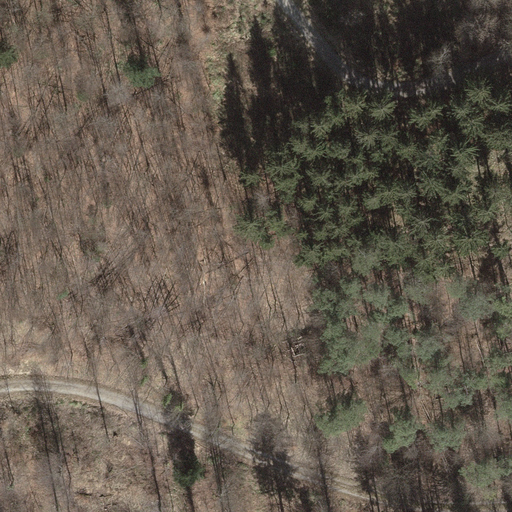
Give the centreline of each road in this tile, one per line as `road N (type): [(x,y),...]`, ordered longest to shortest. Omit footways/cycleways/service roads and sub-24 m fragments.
road 1 (track): [(0,389),(97,396),(317,478),(446,511)]
road 2 (track): [(281,0),(342,68),(376,88),(426,89),(511,53)]
